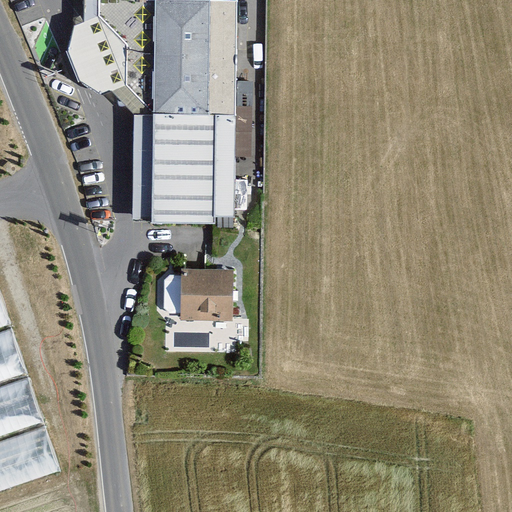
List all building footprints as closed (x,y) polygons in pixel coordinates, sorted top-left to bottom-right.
[(154,2),(82,0),(82,25),(72,27),(66,54),(77,83),(99,97),(108,92),(133,118),(152,118),(154,2)] [(175,2),(154,2),(152,118),(133,118),(130,225),(211,227),(211,220),(230,221),(235,4),(175,2)] [(178,306),(179,274),(165,273),(164,306),(178,306)] [(231,275),(181,274),(180,322),(230,323),(231,275)] [(0,287),(0,493),(64,472),(0,287)]
